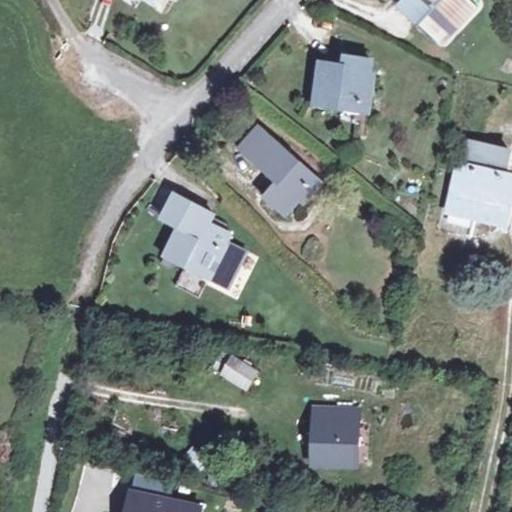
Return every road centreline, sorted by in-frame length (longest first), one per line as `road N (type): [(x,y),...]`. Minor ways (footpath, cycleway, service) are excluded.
road 1 (residential): [(82,290),(99,231),(177,119),(288,0)]
road 2 (residential): [(78,306),(39,511)]
road 3 (residential): [(511,336),(472,511)]
